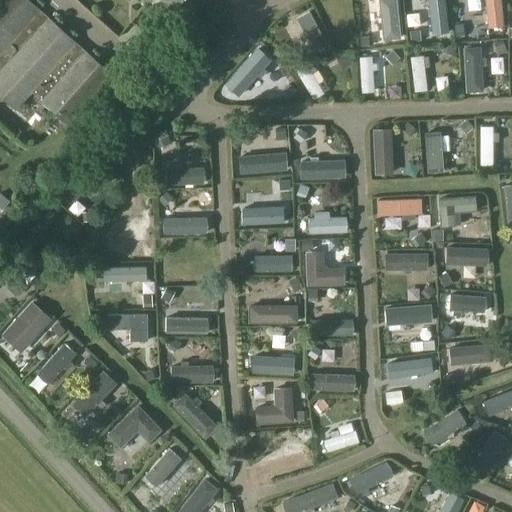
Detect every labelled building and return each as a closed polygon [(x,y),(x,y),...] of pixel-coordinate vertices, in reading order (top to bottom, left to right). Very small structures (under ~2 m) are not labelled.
[(33,0),(0,0),(0,96),(16,111),(32,93),(68,126),(115,73),(42,8),(33,0)] [(184,0),(146,0),(166,19),(184,0)] [(378,0),(383,40),(399,38),(395,0),(378,0)] [(484,6),(486,47),(502,46),(500,5),(484,6)] [(432,13),(434,49),(446,48),(445,13),(432,13)] [(293,37),(308,68),(327,59),(312,28),(293,37)] [(484,59),(480,59),(479,48),(463,49),(466,92),(482,91),(480,66),(485,66),(484,59)] [(426,73),(411,74),(413,109),(428,109),(426,73)] [(362,111),(376,110),(374,75),(360,75),(362,111)] [(480,143),(481,183),(496,183),(495,143),(480,143)] [(450,181),(449,153),(426,154),(427,181),(450,181)] [(88,160),(59,192),(71,203),(100,171),(88,160)] [(344,163),(300,164),(300,181),(345,180),(344,163)] [(511,230),(511,186),(503,187),(507,231),(511,230)] [(473,197),(438,199),(440,227),(454,226),(453,212),(474,211),(473,197)] [(131,216),(107,246),(120,257),(144,227),(131,216)] [(402,232),(423,232),(422,216),(378,217),(379,233),(390,233),(390,246),(402,245),(402,232)] [(342,269),(322,269),(321,252),(306,252),(307,285),(343,284),(342,269)] [(253,277),(256,302),(292,297),(289,272),(253,277)] [(445,283),(486,283),(486,272),(445,272),(445,283)] [(427,287),(427,276),(390,275),(390,285),(427,287)] [(165,285),(166,299),(202,298),(201,283),(165,285)] [(103,304),(142,303),(141,284),(102,285),(103,304)] [(20,352),(50,320),(32,303),(2,335),(20,352)] [(248,305),(248,323),(290,323),(290,305),(248,305)] [(128,332),(129,340),(146,340),(146,313),(107,313),(108,332),(128,332)] [(351,320),(335,321),(335,316),(328,316),(328,321),(311,321),(311,335),(351,335),(351,320)] [(63,360),(35,386),(49,401),(77,375),(63,360)] [(173,383),(214,383),(214,366),(173,366),(173,383)] [(71,404),(85,418),(117,383),(103,370),(71,404)] [(256,424),(292,422),(290,388),(274,389),(275,406),(255,408),(256,424)] [(108,434),(119,446),(137,429),(148,441),(160,430),(137,407),(108,434)] [(488,432),(511,424),(511,407),(483,417),(488,432)] [(433,462),(466,446),(458,429),(424,445),(433,462)] [(499,451),(506,440),(493,432),(472,466),(484,474),(495,458),(498,460),(502,453),(499,451)] [(157,511),(164,511),(193,485),(172,462),(139,493),(157,511)] [(367,489),(392,476),(385,462),(349,480),(356,494),(361,492),(363,496),(369,493),(367,489)] [(199,511),(218,489),(204,478),(177,511),(199,511)]
